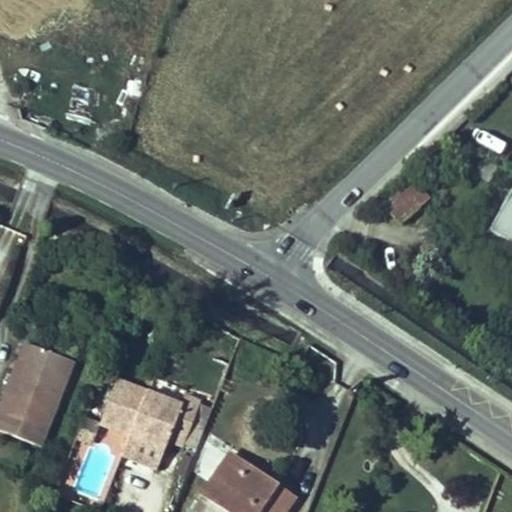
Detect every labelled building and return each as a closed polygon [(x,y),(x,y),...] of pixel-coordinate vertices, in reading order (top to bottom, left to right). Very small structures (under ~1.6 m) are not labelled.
[(403,224),(431,199),(414,181),(386,205),(403,224)] [(511,195),(493,233),(511,242),(511,195)] [(265,386),(274,352),(239,342),(229,376),(265,386)] [(0,431),(38,446),(71,361),(25,344),(0,409),(0,431)] [(179,404),(116,379),(98,425),(137,440),(162,450),(166,440),(181,446),(182,444),(198,403),(199,401),(183,395),(179,404)] [(213,409),(198,403),(182,444),(197,450),(213,409)] [(162,450),(137,440),(129,458),(155,468),(162,450)] [(0,447),(0,461),(22,470),(29,453),(2,443),(0,447)] [(282,511),(292,499),(229,455),(203,493),(229,511),(282,511)] [(229,511),(203,493),(189,511),(229,511)]
